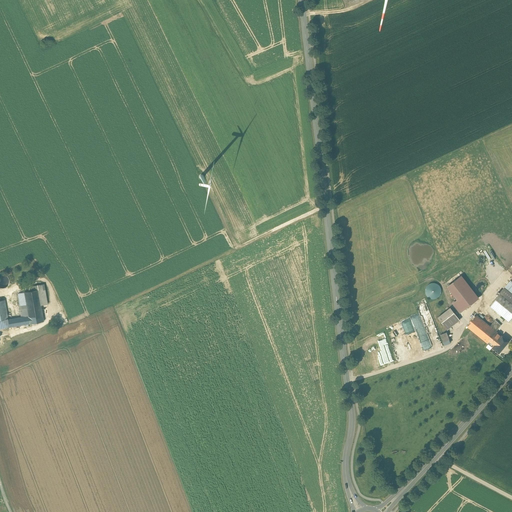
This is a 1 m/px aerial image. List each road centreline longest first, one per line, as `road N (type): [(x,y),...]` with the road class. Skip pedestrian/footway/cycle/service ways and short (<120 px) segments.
road 1 (secondary): [(359,510),(346,482),(350,405),(300,0)]
road 2 (primary): [(511,368),(382,511)]
